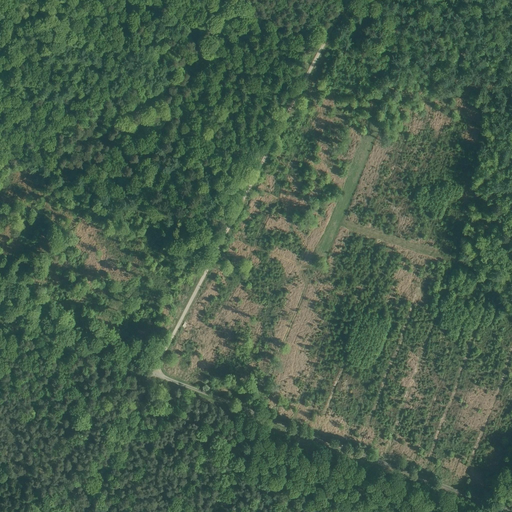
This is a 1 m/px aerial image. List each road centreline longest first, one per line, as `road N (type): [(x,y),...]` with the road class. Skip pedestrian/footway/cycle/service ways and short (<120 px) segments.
road 1 (track): [(150,371),(343,0)]
road 2 (track): [(511,507),(150,371)]
road 3 (track): [(233,0),(511,114)]
road 4 (track): [(150,371),(0,313)]
road 5 (track): [(77,511),(150,371)]
